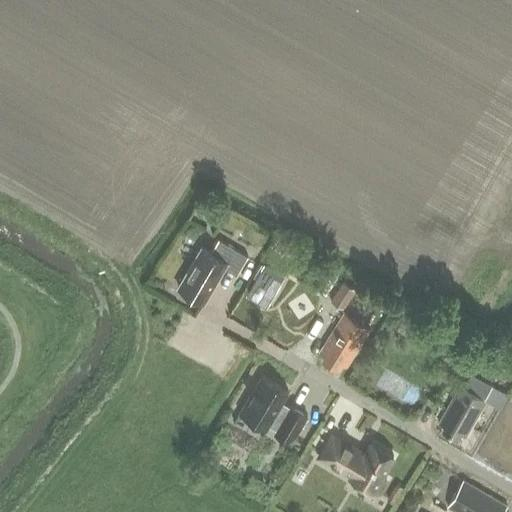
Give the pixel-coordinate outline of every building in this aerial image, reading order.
[(203,249),(179,288),(205,304),(226,269),(238,276),(249,257),(220,240),(212,254),(203,249)] [(265,266),(248,295),(266,306),(283,277),(265,266)] [(341,309),(354,289),(341,281),(329,302),(341,309)] [(347,368),(369,331),(342,314),(319,352),(325,356),(323,360),(339,370),(342,365),(347,368)] [(458,337),(445,359),(468,373),(481,351),(458,337)] [(465,439),(487,402),(501,410),(509,396),(471,374),(462,390),(460,388),(438,425),(444,429),(442,433),(457,441),(460,436),(465,439)] [(289,393),(262,377),(240,413),(267,430),(269,426),(277,431),(275,435),(291,445),(308,417),(291,407),(291,408),(283,403),(289,393)] [(381,478),(394,457),(372,444),(365,455),(333,435),(319,458),(352,477),(351,479),(378,496),(387,481),(381,478)] [(504,511),(507,507),(461,481),(446,506),(455,511),(504,511)] [(405,487),(398,483),(388,499),(395,503),(405,487)]
